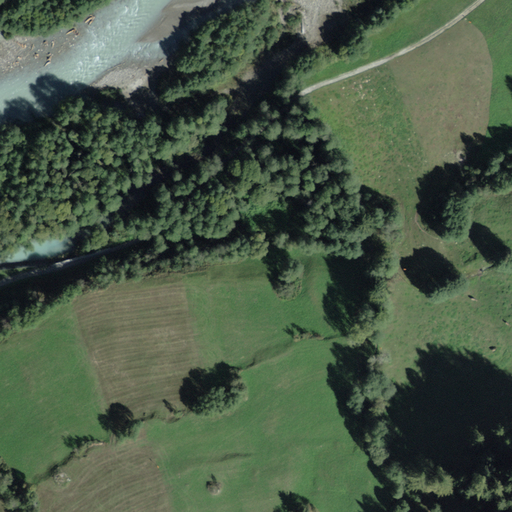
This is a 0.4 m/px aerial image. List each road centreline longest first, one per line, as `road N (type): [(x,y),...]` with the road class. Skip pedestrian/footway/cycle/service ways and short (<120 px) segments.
road 1 (track): [(482,0),(391,59),(306,90),(147,240),(0,283)]
road 2 (track): [(162,230),(278,223),(371,239)]
road 3 (track): [(371,239),(422,275),(442,279),(511,253)]
